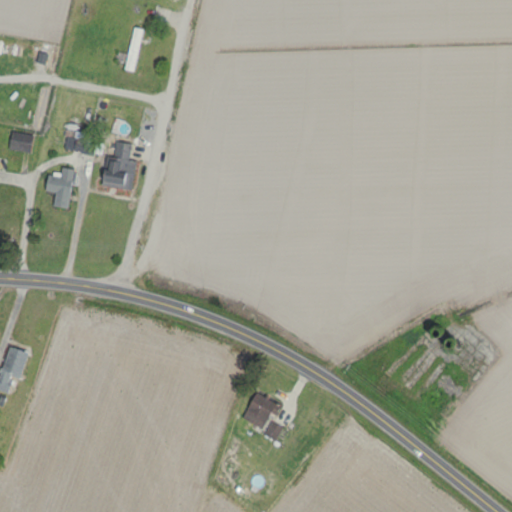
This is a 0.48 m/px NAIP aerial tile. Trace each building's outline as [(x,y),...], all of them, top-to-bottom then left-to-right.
[(124,69),(134,71),(141,28),(131,26),(124,69)] [(61,148),(92,153),(95,134),(64,129),(61,148)] [(32,136),(10,131),(6,148),(28,153),(32,136)] [(131,190),(135,160),(128,159),(130,143),(114,141),(112,155),(103,154),(98,185),(131,190)] [(66,209),(74,169),(60,166),(58,176),(45,173),(42,190),(53,193),(50,205),(66,209)] [(25,353),(5,346),(0,361),(0,391),(5,393),(10,376),(17,378),(25,353)] [(270,423),(278,403),(252,392),(239,423),(276,438),(281,427),(270,423)]
